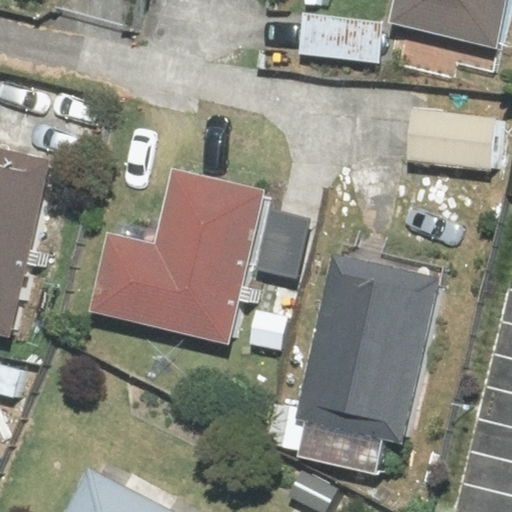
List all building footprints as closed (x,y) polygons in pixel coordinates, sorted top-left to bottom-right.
[(511,0),(420,0),(414,27),(511,50),(511,0)] [(511,139),(511,119),(424,114),(420,170),(510,176),(511,139)] [(0,147),(0,335),(32,343),(73,164),(0,147)] [(133,235),(113,316),(252,349),(289,194),(195,171),(178,246),(133,235)] [(466,280),(355,255),(317,423),(428,448),(466,280)] [(149,511),(99,488),(87,511),(149,511)]
